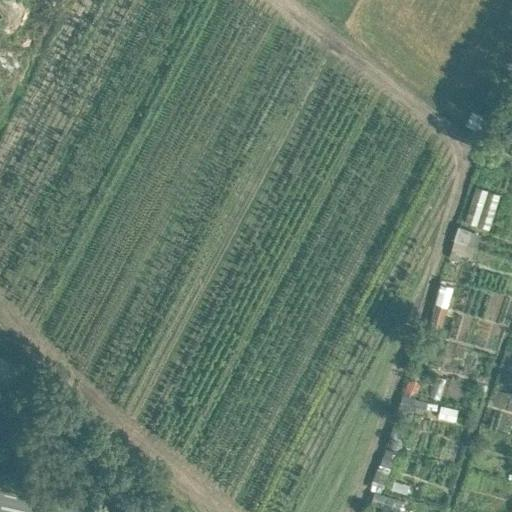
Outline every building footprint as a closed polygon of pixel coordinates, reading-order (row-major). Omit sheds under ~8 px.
[(0,0),(0,43),(35,60),(61,0),(0,0)] [(478,188),(467,222),(491,230),(502,196),(478,188)] [(460,226),(456,238),(469,243),(473,230),(460,226)] [(441,280),(425,335),(438,338),(454,284),(441,280)] [(408,379),(404,391),(416,395),(420,383),(408,379)] [(401,395),(398,408),(411,411),(414,399),(401,395)] [(427,402),(426,408),(436,411),(437,405),(427,402)] [(441,406),(438,418),(454,422),(458,410),(441,406)] [(385,448),(383,455),(391,457),(393,451),(385,448)] [(383,455),(374,481),(385,485),(393,458),(391,457),(383,455)] [(394,481),(391,489),(406,494),(409,486),(394,481)]
